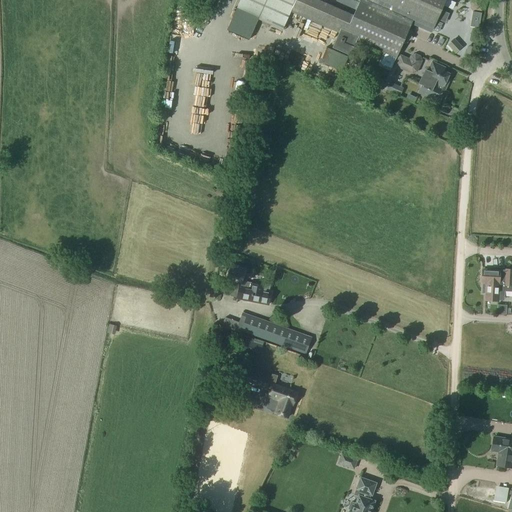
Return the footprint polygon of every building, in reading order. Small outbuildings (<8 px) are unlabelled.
[(371,47),(386,54),(396,58),(413,20),(421,24),(420,27),(421,29),(425,30),(427,29),(428,28),(431,29),(432,29),(433,29),(446,0),(360,0),(354,16),(317,0),(265,0),(341,34),(359,42),(371,47)] [(472,0),(471,9),(473,10),(473,12),(482,14),(484,0),(472,0)] [(466,15),(457,19),(460,28),(470,24),(466,15)] [(464,37),(471,34),(468,27),(461,30),(464,37)] [(461,48),(454,40),(446,47),(451,52),(452,51),(455,54),(461,48)] [(400,56),(395,68),(410,75),(417,73),(422,61),(421,58),(416,55),(410,56),(409,59),(400,56)] [(422,85),(419,94),(439,102),(444,88),(445,88),(449,78),(447,77),(449,73),(442,70),(443,67),(430,62),(426,74),(423,73),(419,84),(422,85)] [(390,84),(387,91),(400,97),(403,89),(390,84)] [(225,261),(220,276),(228,279),(233,264),(225,261)] [(233,264),(228,279),(243,284),(246,278),(249,269),(233,264)] [(511,269),(505,270),(505,271),(482,270),(481,283),(482,283),(500,284),(500,281),(511,281),(511,269)] [(511,291),(511,281),(500,281),(500,284),(482,283),(481,283),(483,283),(482,293),(485,294),(485,301),(499,302),(499,296),(504,296),(505,291),(511,291)] [(240,286),(237,298),(260,302),(264,285),(252,283),(250,289),(240,286)] [(237,297),(239,288),(232,286),(230,296),(237,297)] [(498,304),(498,313),(507,313),(507,308),(507,305),(498,304)] [(226,318),(222,327),(231,331),(231,330),(242,334),(243,330),(305,353),(311,338),(266,322),(256,318),(244,313),(240,323),(226,318)] [(288,319),(286,326),(293,328),(295,322),(288,319)] [(264,356),(268,346),(252,340),(249,350),(264,356)] [(251,366),(246,379),(274,389),(271,397),(280,400),(276,413),(288,418),(292,404),(293,405),(298,393),(275,385),(278,376),(251,366)] [(237,433),(240,424),(227,419),(220,441),(231,445),(234,437),(238,439),(240,433),(237,433)] [(511,441),(494,439),(491,452),(499,454),(496,467),(511,470),(511,466),(511,441)] [(355,469),(358,461),(342,455),(340,463),(355,469)] [(350,509),(348,511),(370,511),(375,501),(369,499),(370,495),(372,496),(376,483),(360,478),(356,490),(361,492),(360,496),(358,495),(355,504),(351,502),(348,509),(350,509)]
